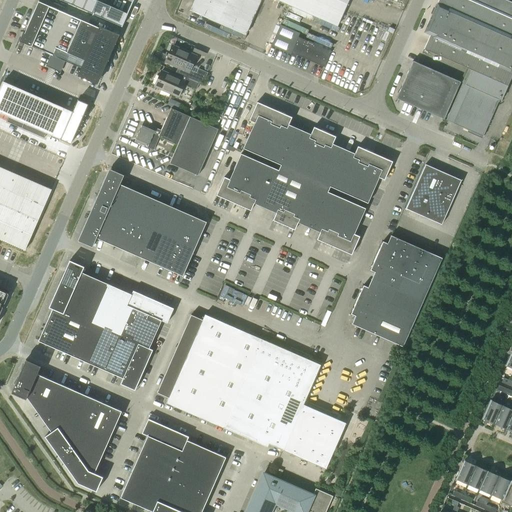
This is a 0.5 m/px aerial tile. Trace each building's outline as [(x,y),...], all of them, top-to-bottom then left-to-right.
[(130,6),(129,6),(126,13),(95,0),(60,0),(122,27),(127,14),(130,6)] [(348,0),(193,0),(190,10),(246,35),(260,0),(277,0),(337,26),(348,0)] [(275,0),(269,14),(292,25),(299,10),(277,0),(275,0)] [(511,3),(505,0),(438,0),(430,19),(426,28),(432,30),(424,49),(466,68),(460,82),(462,83),(468,85),(499,99),(501,100),(511,74),(511,3)] [(118,35),(99,27),(99,28),(38,2),(24,34),(23,33),(19,41),(29,46),(30,46),(52,55),(49,63),(60,68),(67,53),(85,61),(78,76),(97,84),(103,69),(118,35)] [(309,41),(309,42),(298,37),(299,33),(280,25),(271,46),(290,55),(291,53),(324,67),(331,51),(312,43),(313,43),(309,41)] [(193,51),(205,57),(207,52),(195,46),(193,51)] [(196,74),(190,71),(196,57),(172,47),(166,61),(179,66),(176,72),(200,82),(203,83),(208,73),(199,69),(196,74)] [(165,59),(167,54),(158,50),(155,56),(165,59)] [(460,82),(413,61),(396,98),(444,119),(460,82)] [(200,82),(176,72),(174,78),(161,72),(155,86),(179,96),(184,85),(196,90),(200,82)] [(72,112),(3,82),(0,88),(0,132),(63,161),(88,103),(77,100),(72,112)] [(499,99),(468,85),(452,123),(481,137),(498,100),(500,101),(499,99)] [(179,103),(170,99),(167,105),(177,109),(179,103)] [(292,117),(257,102),(249,121),(254,123),(243,149),(281,165),(280,168),(304,179),(329,189),(330,187),(349,195),(368,151),(358,146),(354,154),(332,144),(336,137),(314,127),(310,134),(289,125),(292,117)] [(162,130),(143,122),(134,143),(153,151),(159,137),(178,145),(170,164),(198,176),(218,129),(171,109),(162,130)] [(392,162),(368,151),(349,195),(368,203),(379,178),(384,180),(392,162)] [(240,206),(259,162),(241,154),(230,179),(224,177),(216,196),(240,206)] [(259,162),(240,206),(251,211),(254,204),(263,207),(279,171),(259,162)] [(461,180),(425,164),(406,209),(441,225),(461,180)] [(0,167),(0,240),(24,251),(51,190),(0,167)] [(279,171),(263,207),(276,213),(273,220),(284,225),(304,179),(280,168),(279,171)] [(124,175),(109,169),(78,241),(92,247),(124,175)] [(329,189),(304,179),(284,225),(295,230),(298,223),(311,229),(327,192),(329,189)] [(120,184),(113,199),(108,211),(126,219),(138,192),(120,184)] [(138,192),(126,219),(144,227),(156,200),(138,192)] [(327,192),(311,229),(320,232),(316,240),(327,245),(347,201),(327,192)] [(156,200),(144,227),(163,235),(174,208),(156,200)] [(365,209),(347,201),(327,245),(351,255),(359,236),(354,234),(365,209)] [(174,208),(163,235),(194,249),(206,222),(174,208)] [(103,223),(96,238),(114,246),(126,219),(108,211),(103,223)] [(144,227),(126,219),(114,246),(133,254),(144,227)] [(144,227),(133,254),(151,262),(163,235),(144,227)] [(163,235),(151,262),(183,276),(194,249),(163,235)] [(383,241),(376,256),(432,280),(442,258),(391,235),(387,243),(383,241)] [(374,272),(371,280),(422,302),(432,280),(376,256),(370,270),(374,272)] [(83,267),(69,261),(49,307),(52,309),(63,314),(64,312),(64,311),(81,272),(83,267)] [(131,294),(81,272),(64,311),(64,312),(63,314),(52,309),(38,341),(123,378),(138,344),(149,349),(161,320),(127,305),(131,294)] [(363,285),(357,300),(413,324),(422,302),(371,280),(368,287),(363,285)] [(127,305),(161,320),(167,323),(173,309),(133,291),(131,294),(127,305)] [(413,324),(357,300),(350,314),(355,316),(351,324),(403,347),(413,324)] [(205,314),(202,320),(191,315),(157,392),(168,397),(166,403),(267,447),(268,444),(326,469),(346,423),(303,404),(320,365),(309,360),(310,357),(292,349),(291,352),(205,314)] [(123,378),(120,384),(134,390),(152,350),(149,349),(138,344),(123,378)] [(27,397),(37,374),(40,366),(25,359),(11,392),(26,399),(27,397)] [(37,374),(27,397),(44,422),(45,423),(48,421),(64,386),(37,374)] [(511,387),(511,384),(511,382),(504,379),(502,383),(511,387)] [(93,398),(64,386),(48,421),(45,423),(52,437),(61,432),(65,438),(79,429),(93,398)] [(507,395),(509,391),(500,387),(498,391),(507,395)] [(121,411),(93,398),(79,429),(108,442),(121,411)] [(494,424),(502,406),(490,400),(482,419),(494,424)] [(511,414),(511,409),(502,406),(494,424),(506,429),(511,414)] [(186,440),(187,440),(188,437),(148,419),(142,433),(147,436),(145,441),(179,455),(186,440)] [(79,429),(65,438),(88,471),(94,473),(108,442),(79,429)] [(61,432),(52,437),(49,439),(78,483),(96,491),(102,477),(94,473),(88,471),(65,438),(61,432)] [(186,440),(179,455),(178,456),(218,474),(226,457),(187,440),(186,440)] [(145,441),(137,459),(170,474),(178,456),(179,455),(145,441)] [(178,456),(170,474),(170,476),(210,493),(218,474),(178,456)] [(170,474),(137,459),(129,478),(162,493),(170,476),(170,474)] [(468,484),(476,466),(464,461),(456,479),(468,484)] [(476,466),(468,484),(479,489),(487,471),(476,466)] [(487,471),(479,489),(491,494),(499,476),(487,471)] [(284,511),(290,510),(295,511),(325,511),(333,496),(315,488),(313,495),(263,473),(246,511),(284,511)] [(170,476),(162,493),(161,495),(198,511),(201,511),(210,493),(170,476)] [(511,481),(499,476),(491,494),(502,499),(500,502),(510,507),(511,481)] [(162,493),(129,478),(120,497),(153,511),(154,511),(161,495),(162,493)] [(461,499),(463,495),(454,491),(452,495),(461,499)] [(154,511),(153,511),(152,511),(198,511),(161,495),(154,511)] [(472,499),(463,495),(461,499),(470,503),(472,499)] [(485,510),(487,505),(477,501),(475,505),(485,510)]
